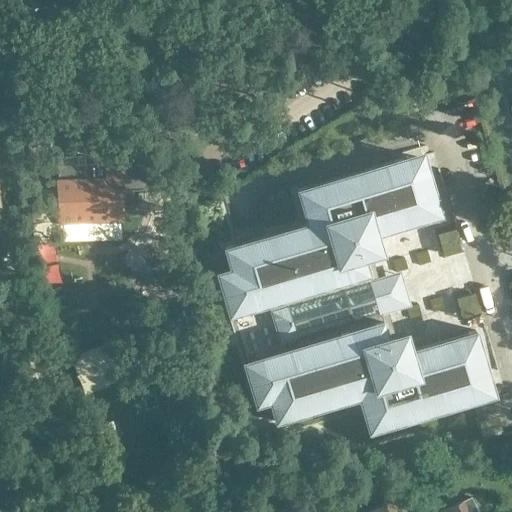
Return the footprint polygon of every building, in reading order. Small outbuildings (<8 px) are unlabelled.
[(75,119),(66,149),(91,156),(99,125),(75,119)] [(221,247),(224,255),(210,259),(258,419),(272,415),(274,422),(287,418),(291,432),(361,411),(367,432),(472,401),(473,405),(504,395),(429,144),(281,188),(275,190),(272,191),(269,194),(265,197),(264,198),(262,200),(261,203),(260,204),(259,207),(259,209),(258,211),(258,214),(258,215),(259,218),(259,220),(259,222),(231,230),(235,243),(221,247)] [(59,222),(121,220),(119,164),(57,166),(59,222)] [(491,412),(471,415),(474,427),(493,424),(491,412)] [(476,511),(470,497),(435,511),(476,511)] [(400,511),(394,498),(363,511),(400,511)]
